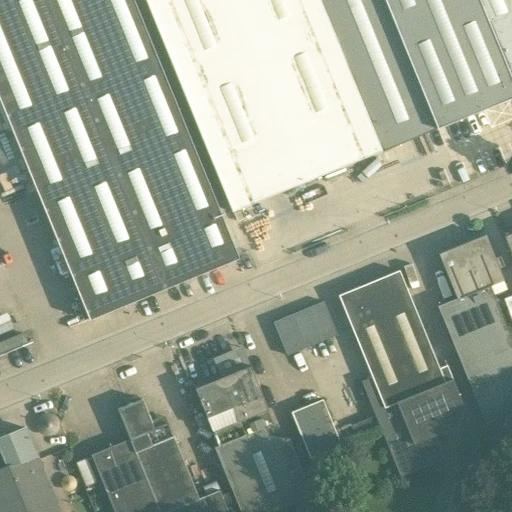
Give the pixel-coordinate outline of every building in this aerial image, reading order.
[(0,0),(0,101),(89,320),(238,259),(132,0),(0,0)] [(145,0),(233,215),(381,151),(318,0),(145,0)] [(511,0),(318,0),(381,151),(511,97),(511,0)] [(511,229),(502,234),(504,237),(511,257),(511,229)] [(511,413),(511,342),(489,286),(503,281),(485,236),(439,255),(457,299),(437,307),(485,425),(511,413)] [(338,296),(371,378),(384,409),(397,403),(413,443),(436,434),(456,427),(464,409),(447,366),(439,369),(399,271),(338,296)] [(337,336),(323,302),(273,323),(287,356),(337,336)] [(273,424),(250,367),(195,389),(218,446),(214,448),(240,511),(273,511),(312,496),(288,439),(270,437),(266,427),(273,424)] [(384,409),(371,378),(361,382),(400,476),(446,457),(436,434),(413,443),(397,403),(384,409)] [(310,458),(342,445),(322,399),(291,412),(310,458)] [(164,416),(151,422),(142,400),(117,410),(129,440),(127,441),(157,511),(227,511),(219,491),(198,499),(167,424),(164,416)] [(43,416),(43,432),(58,432),(58,415),(43,416)] [(0,448),(8,467),(0,469),(0,511),(59,511),(37,456),(25,429),(0,439),(0,448)] [(114,511),(157,511),(127,441),(91,455),(114,511)]
